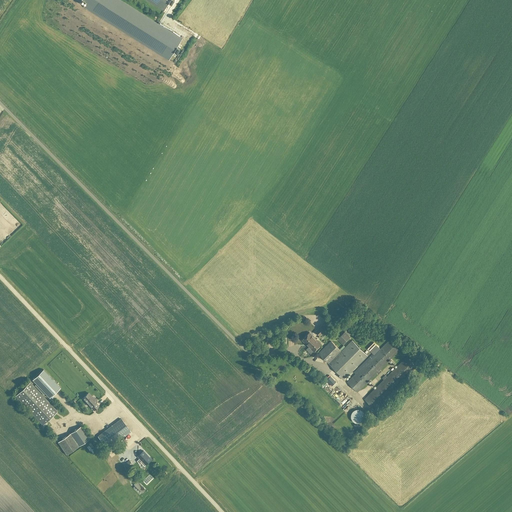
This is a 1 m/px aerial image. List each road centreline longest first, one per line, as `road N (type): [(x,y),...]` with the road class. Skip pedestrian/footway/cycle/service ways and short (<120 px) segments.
road 1 (unclassified): [(231,339),(0,103)]
road 2 (unclassified): [(221,511),(0,278)]
